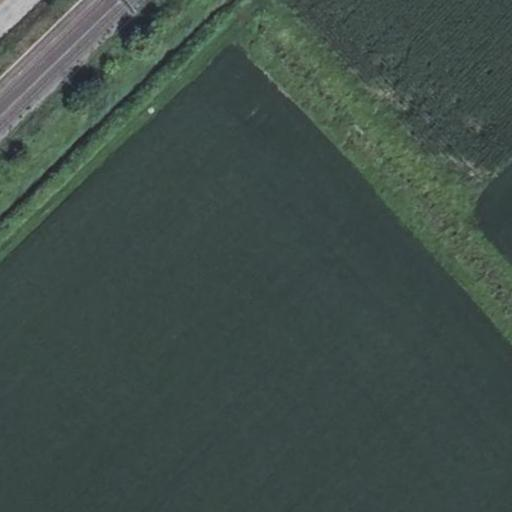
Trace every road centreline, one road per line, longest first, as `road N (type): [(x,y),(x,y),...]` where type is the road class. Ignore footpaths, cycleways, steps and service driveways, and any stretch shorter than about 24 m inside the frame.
road 1 (track): [(511,340),(243,14)]
road 2 (track): [(0,250),(257,0)]
